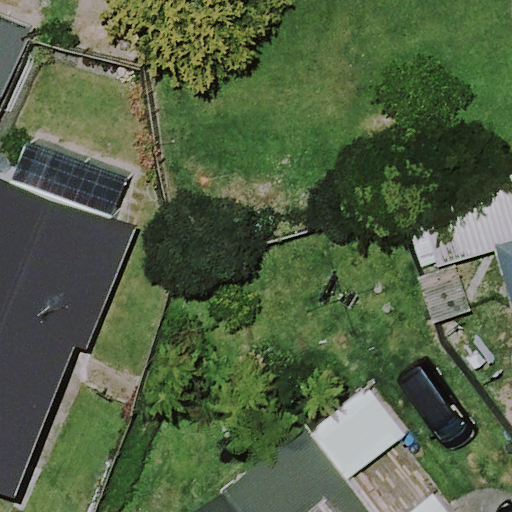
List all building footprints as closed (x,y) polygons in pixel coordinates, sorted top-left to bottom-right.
[(0,94),(32,20),(0,5),(0,94)] [(151,188),(5,124),(0,135),(0,485),(17,493),(151,188)] [(502,245),(478,181),(414,204),(437,268),(502,245)] [(511,332),(511,257),(490,265),(511,332)] [(464,511),(367,381),(243,473),(272,511),(464,511)]
